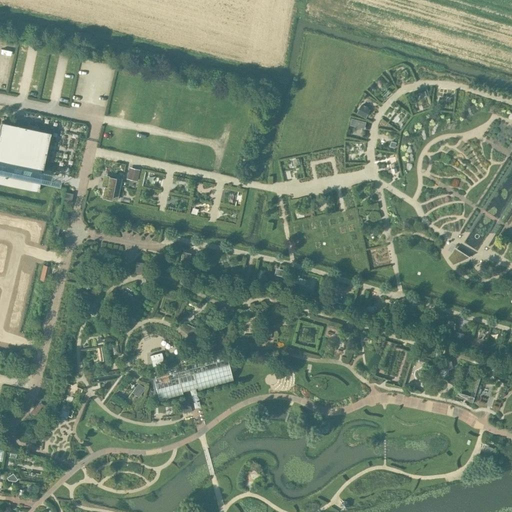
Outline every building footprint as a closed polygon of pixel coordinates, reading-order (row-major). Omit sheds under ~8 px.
[(366,117),(370,109),(361,105),(357,112),(366,117)] [(42,177),(43,172),(49,146),(51,133),(2,122),(0,131),(0,183),(38,192),(41,182),(42,177)] [(137,181),(140,170),(133,168),(132,173),(128,172),(126,178),(137,181)] [(42,177),(41,182),(61,187),(62,182),(63,177),(43,172),(42,177)] [(118,201),(122,178),(109,176),(107,187),(104,187),(102,198),(118,201)] [(188,262),(190,253),(183,251),(180,259),(188,262)] [(231,269),(230,277),(239,279),(240,271),(231,269)] [(456,318),(456,326),(467,327),(468,319),(456,318)] [(164,364),(161,352),(150,355),(153,366),(164,364)] [(226,353),(191,363),(192,367),(197,387),(198,391),(234,381),(226,353)] [(177,371),(176,367),(152,373),(160,401),(184,395),(182,391),(177,371)] [(185,369),(177,371),(182,391),(190,389),(197,387),(192,367),(185,369)] [(181,401),(183,411),(191,409),(190,399),(181,401)] [(39,403),(34,409),(38,412),(43,404),(41,402),(40,403),(39,403)] [(490,459),(494,447),(489,445),(484,456),(490,459)] [(341,502),(340,506),(342,508),(346,509),(348,506),(349,503),(346,501),(343,500),(341,502)]
